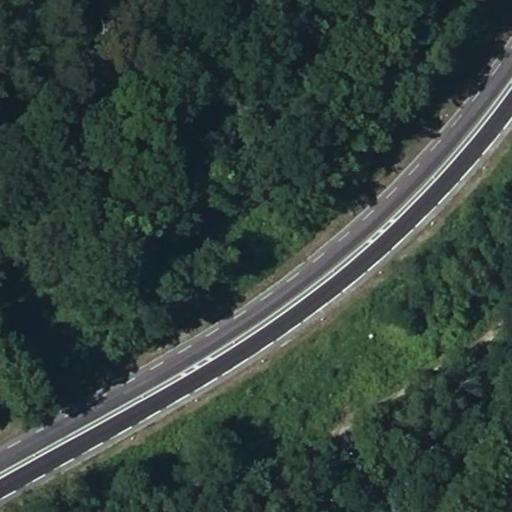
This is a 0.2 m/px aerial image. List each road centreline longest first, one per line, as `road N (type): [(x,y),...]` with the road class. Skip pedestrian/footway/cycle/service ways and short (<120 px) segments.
road 1 (primary): [(511,60),(427,165),(307,278),(151,378),(0,461)]
road 2 (primary): [(0,493),(308,308),(375,256),(511,108)]
road 3 (track): [(0,308),(360,149),(464,0)]
road 4 (track): [(471,364),(392,386),(252,455),(75,511)]
